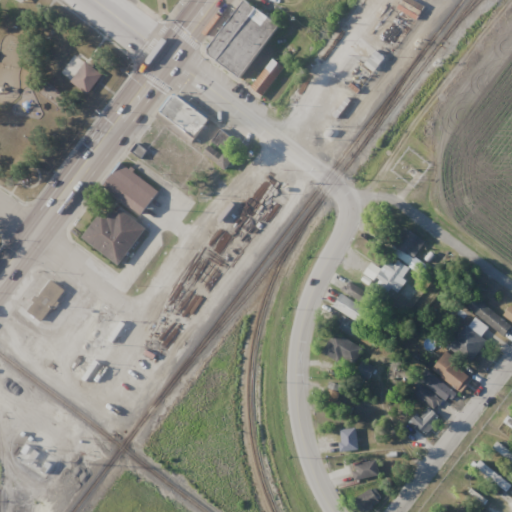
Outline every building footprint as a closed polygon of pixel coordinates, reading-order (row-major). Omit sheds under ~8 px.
[(211,50),(247,1),(280,28),(242,80),(211,50)] [(255,88),(274,62),(287,72),(267,98),(255,88)] [(74,83),(87,65),(103,78),(90,95),(74,83)] [(210,118),(174,93),(160,114),(166,118),(163,122),(193,143),(210,118)] [(232,162),(210,146),(204,153),(227,170),(232,162)] [(125,168),(159,194),(142,216),(108,190),(125,168)] [(121,266),(147,228),(109,201),(83,239),(121,266)] [(392,245),(414,259),(426,241),(403,226),(392,245)] [(410,269),(392,257),(375,280),(397,295),(407,281),(403,278),(410,269)] [(66,290),(51,279),(28,312),(43,323),(66,290)] [(343,291),(364,304),(370,294),(349,282),(343,291)] [(334,307),(361,322),(368,310),(341,295),(334,307)] [(511,327),(511,326),(477,297),(468,307),(505,337),(511,327)] [(488,342),(481,336),(488,328),(474,317),(450,347),(470,364),(488,342)] [(361,329),(344,318),(339,326),(355,337),(361,329)] [(323,352),(354,366),(363,347),(332,333),(323,352)] [(459,391),(471,375),(446,353),(433,369),(459,391)] [(369,379),(374,367),(362,361),(356,374),(369,379)] [(338,396),(338,384),(327,384),(327,396),(338,396)] [(412,392),(436,408),(441,400),(417,384),(412,392)] [(427,435),(440,417),(422,404),(410,423),(427,435)] [(339,426),(343,453),(359,450),(355,423),(339,426)] [(511,452),(498,442),(493,448),(511,462),(511,464),(511,452)] [(354,478),(379,477),(378,462),(353,463),(354,478)] [(477,470),(508,490),(511,484),(481,464),(477,470)] [(356,495),(359,511),(380,506),(376,490),(356,495)]
